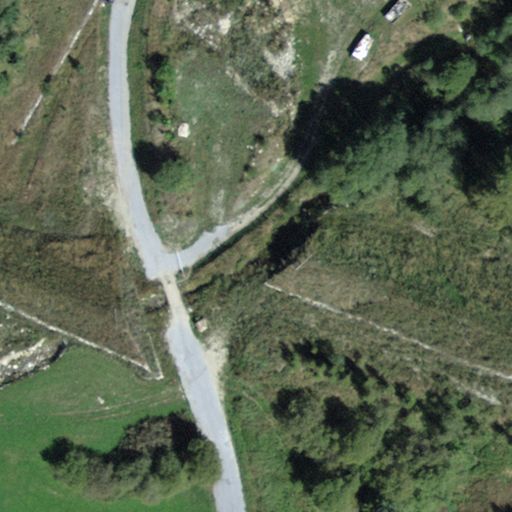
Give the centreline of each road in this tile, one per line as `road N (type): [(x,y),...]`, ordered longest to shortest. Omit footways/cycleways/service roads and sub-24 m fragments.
road 1 (track): [(511,0),(350,108),(261,206),(202,253),(159,267)]
road 2 (unclassified): [(162,275),(125,156),(117,55),(126,0)]
road 3 (track): [(232,511),(223,456),(175,315)]
